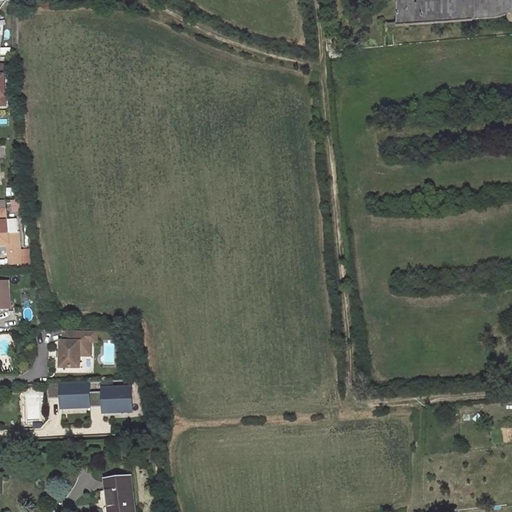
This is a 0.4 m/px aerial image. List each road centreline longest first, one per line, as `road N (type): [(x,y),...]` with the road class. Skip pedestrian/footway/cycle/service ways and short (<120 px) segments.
road 1 (track): [(322,66),(353,399),(367,405),(511,391)]
road 2 (track): [(140,0),(247,49),(322,66)]
